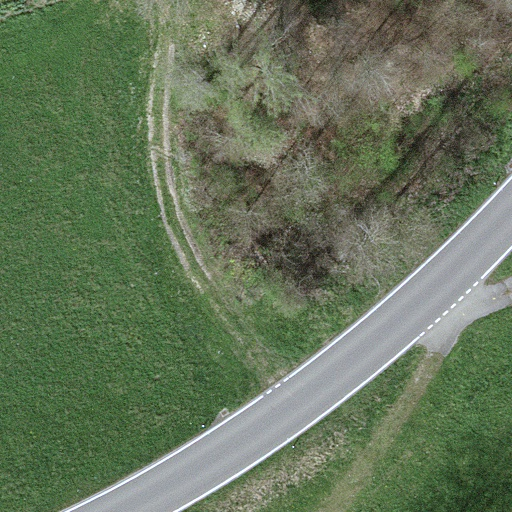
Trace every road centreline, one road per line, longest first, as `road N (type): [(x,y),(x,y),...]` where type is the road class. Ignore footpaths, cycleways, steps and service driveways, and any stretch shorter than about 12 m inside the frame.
road 1 (tertiary): [(120,511),(293,407),(511,212)]
road 2 (track): [(465,313),(327,511)]
